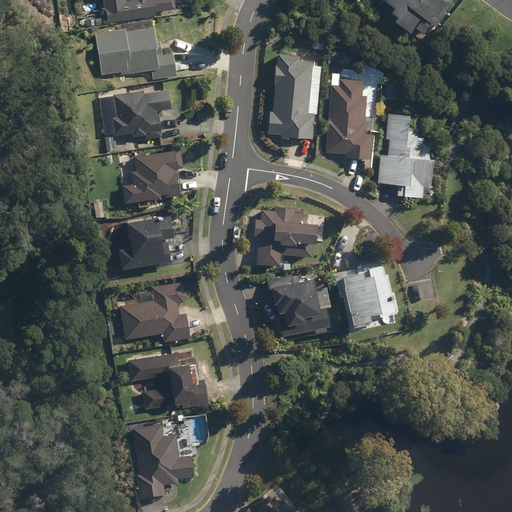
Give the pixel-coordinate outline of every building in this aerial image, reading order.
[(103,23),(155,16),(155,12),(175,9),(173,0),(102,0),(104,7),(101,8),(103,23)] [(380,0),(375,8),(388,17),(408,31),(420,14),(436,25),(443,15),(441,14),(450,0),(380,0)] [(173,51),(162,53),(160,40),(156,41),(154,27),(123,31),(122,28),(94,32),(100,75),(122,71),(123,74),(151,70),(152,78),(177,75),(173,51)] [(324,38),(313,38),(312,49),(323,50),(324,38)] [(308,113),(313,61),(300,60),(300,55),(279,53),(272,132),(287,133),(286,138),(293,138),(293,135),(313,137),(315,114),(308,113)] [(340,86),(332,85),(327,150),(351,152),(350,156),(372,158),(373,134),(365,133),(368,96),(363,96),(364,80),(340,79),(340,86)] [(398,81),(386,80),(385,99),(398,99),(398,81)] [(145,133),(145,131),(159,128),(156,111),(155,111),(155,108),(170,106),(167,87),(142,90),(142,88),(113,92),(116,116),(112,117),(115,135),(132,133),(132,135),(145,133)] [(410,127),(411,115),(389,113),(387,137),(391,138),(389,155),(386,155),(383,182),(406,184),(405,195),(424,197),(425,186),(431,187),(434,159),(422,158),(424,137),(418,137),(419,128),(410,127)] [(183,167),(180,147),(133,155),(135,170),(130,171),(132,183),(122,185),(124,202),(157,196),(157,198),(182,194),(177,168),(183,167)] [(103,200),(92,201),(94,216),(104,215),(103,200)] [(275,211),(263,210),(259,263),(281,265),(282,253),(312,256),(313,243),(316,243),(317,225),(307,224),(308,214),(295,213),(296,208),(275,207),(275,211)] [(160,241),(160,237),(172,235),(168,214),(125,221),(128,242),(129,246),(117,248),(120,268),(169,260),(166,240),(160,241)] [(358,269),(335,273),(338,292),(349,289),(356,327),(370,325),(369,321),(373,321),(372,317),(395,312),(389,276),(384,277),(381,261),(357,266),(358,269)] [(270,280),(276,303),(279,302),(286,335),(330,325),(326,306),(321,307),(315,277),(294,282),(292,275),(270,280)] [(163,340),(188,336),(184,313),(177,314),(175,302),(183,300),(186,296),(185,286),(180,282),(151,287),(153,301),(120,306),(125,337),(162,331),(163,340)] [(177,361),(176,353),(128,360),(131,378),(158,374),(160,388),(142,391),(145,408),(181,402),(181,407),(208,403),(204,377),(195,378),(192,358),(177,361)] [(189,453),(179,455),(175,432),(162,434),(160,422),(131,427),(131,428),(130,429),(137,476),(135,476),(139,500),(154,498),(154,497),(164,496),(162,486),(169,485),(169,484),(178,483),(177,477),(192,475),(189,453)] [(292,511),(283,500),(281,501),(272,491),(255,505),(260,511),(259,511),(292,511)]
